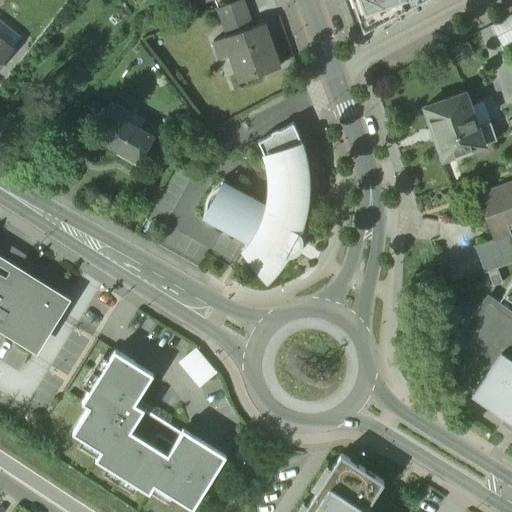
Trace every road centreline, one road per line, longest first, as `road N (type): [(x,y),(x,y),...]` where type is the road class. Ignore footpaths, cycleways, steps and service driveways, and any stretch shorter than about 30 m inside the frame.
road 1 (residential): [(341,318),(370,222),(362,155),(310,0)]
road 2 (secondary): [(260,335),(0,187)]
road 3 (secondary): [(260,335),(250,380),(275,418),(320,428),(359,404)]
road 4 (secondary): [(511,498),(359,404)]
